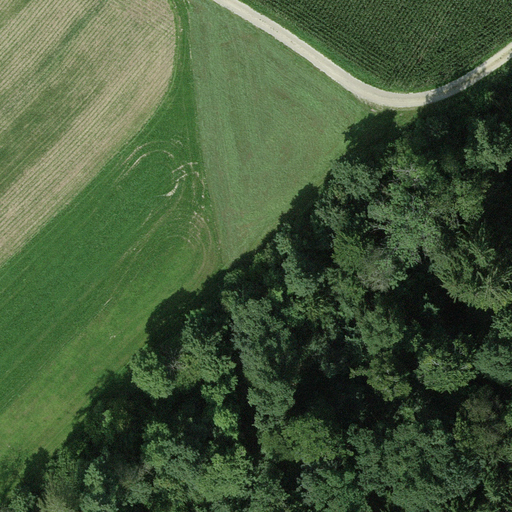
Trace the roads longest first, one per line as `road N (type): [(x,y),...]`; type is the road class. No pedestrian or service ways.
road 1 (track): [(43,469),(359,154),(511,47)]
road 2 (track): [(398,125),(314,56),(216,0)]
